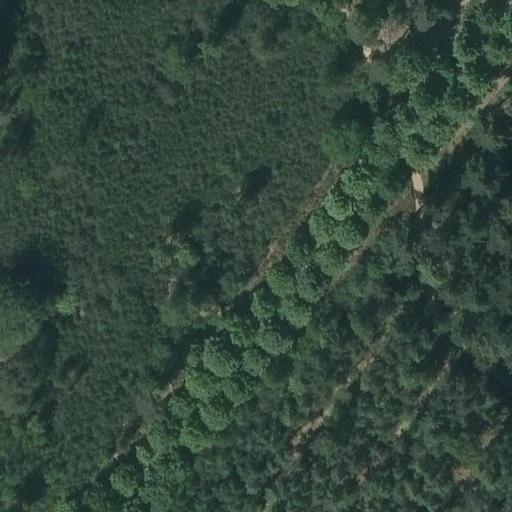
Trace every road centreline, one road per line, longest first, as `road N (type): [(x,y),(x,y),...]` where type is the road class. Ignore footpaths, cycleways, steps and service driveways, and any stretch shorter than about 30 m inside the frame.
road 1 (track): [(503,0),(103,511)]
road 2 (track): [(419,181),(445,321),(511,381)]
road 3 (track): [(341,0),(406,123),(419,181)]
